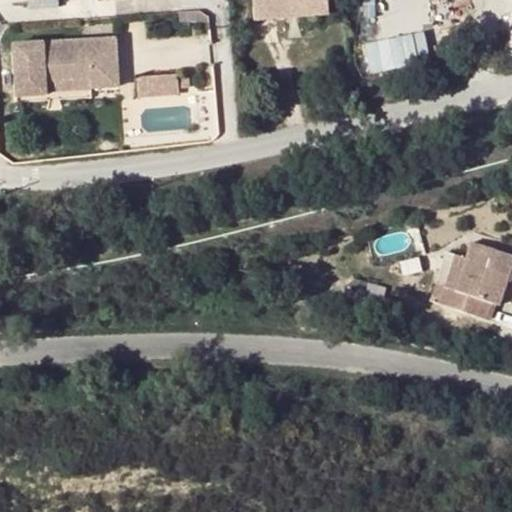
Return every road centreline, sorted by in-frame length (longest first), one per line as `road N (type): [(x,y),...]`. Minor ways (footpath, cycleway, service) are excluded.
road 1 (residential): [(511,86),(205,157),(0,181)]
road 2 (tertiary): [(0,347),(206,346),(357,362),(511,392)]
